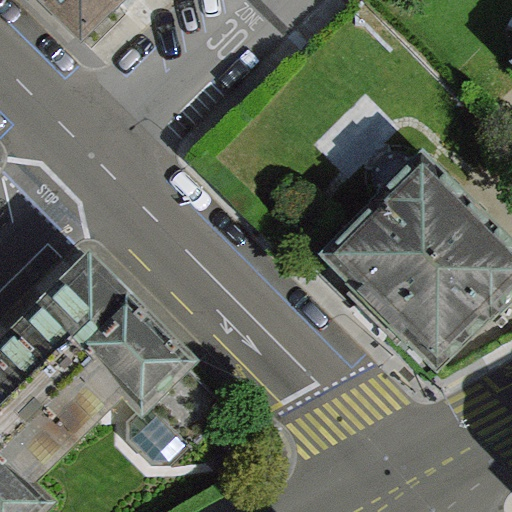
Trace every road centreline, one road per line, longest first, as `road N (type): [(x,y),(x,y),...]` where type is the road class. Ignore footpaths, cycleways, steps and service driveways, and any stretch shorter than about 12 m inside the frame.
road 1 (tertiary): [(97,162),(408,485)]
road 2 (residential): [(97,162),(263,0)]
road 3 (tertiary): [(0,64),(97,162)]
road 4 (residential): [(0,257),(97,162)]
